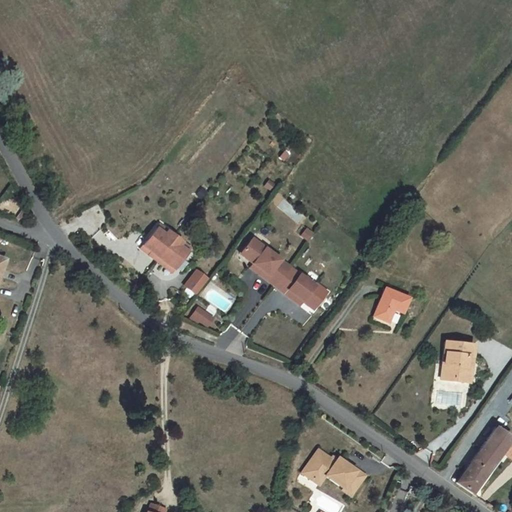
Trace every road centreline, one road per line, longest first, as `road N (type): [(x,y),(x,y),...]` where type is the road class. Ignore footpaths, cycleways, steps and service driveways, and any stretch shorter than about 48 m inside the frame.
road 1 (unclassified): [(477,511),(284,379),(149,327),(52,238)]
road 2 (unknown): [(52,238),(0,407)]
